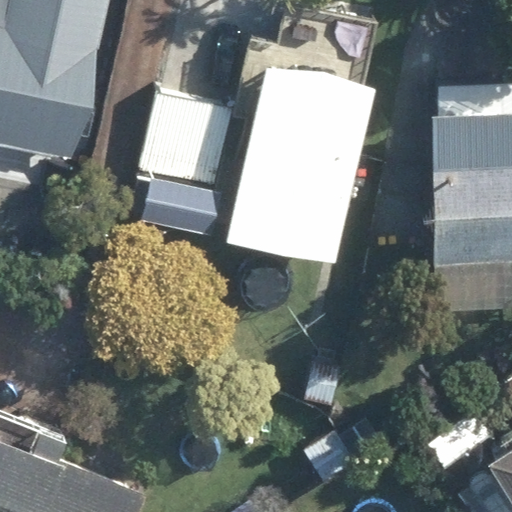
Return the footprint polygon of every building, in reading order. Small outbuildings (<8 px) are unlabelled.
[(0,9),(0,134),(79,153),(114,0),(15,0),(13,12),(0,9)] [(338,250),(377,69),(271,46),(233,227),(338,250)] [(212,227),(234,93),(161,81),(140,215),(212,227)] [(511,97),(441,96),(437,304),(511,303),(511,97)] [(136,511),(148,481),(68,450),(0,424),(0,511),(136,511)] [(511,428),(490,441),(511,480),(511,428)]
